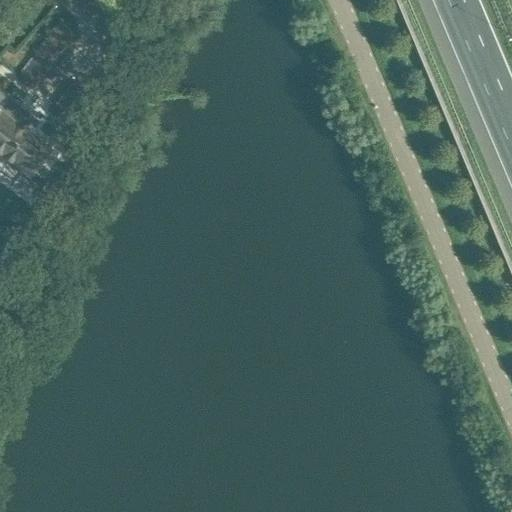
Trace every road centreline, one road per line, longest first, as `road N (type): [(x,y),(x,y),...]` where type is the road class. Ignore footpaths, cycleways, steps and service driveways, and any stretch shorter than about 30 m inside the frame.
road 1 (unclassified): [(511,413),(338,0)]
road 2 (motorway): [(455,0),(511,134)]
